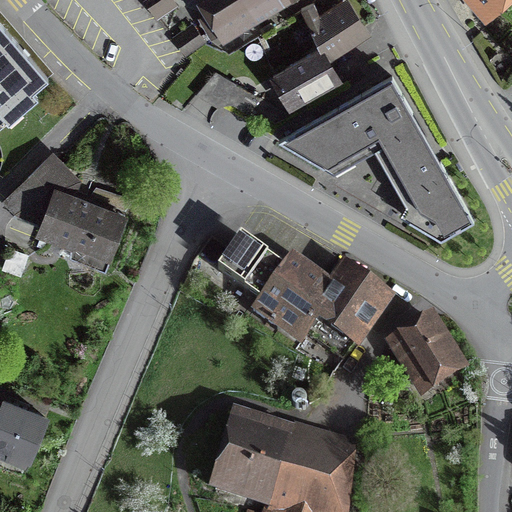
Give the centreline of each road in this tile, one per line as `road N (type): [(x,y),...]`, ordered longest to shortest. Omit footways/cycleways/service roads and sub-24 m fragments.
road 1 (residential): [(210,162),(56,511)]
road 2 (residential): [(210,162),(485,321)]
road 3 (residential): [(27,0),(105,86),(210,162)]
road 4 (secondary): [(419,0),(511,178)]
road 5 (residential): [(485,321),(495,363),(491,511)]
